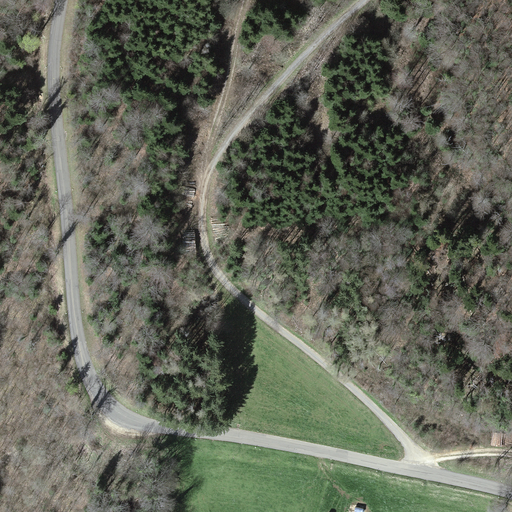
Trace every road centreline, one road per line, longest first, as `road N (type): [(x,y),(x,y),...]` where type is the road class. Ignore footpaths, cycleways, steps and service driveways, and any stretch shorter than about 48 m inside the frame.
road 1 (tertiary): [(511,494),(296,446),(146,424),(107,403),(90,380),(74,317),(53,94),(61,0)]
road 2 (track): [(205,175),(203,241),(218,274),(401,435),(420,456),(419,472),(445,456),(511,454)]
road 3 (track): [(363,0),(254,108),(205,175)]
road 4 (track): [(205,175),(246,0)]
